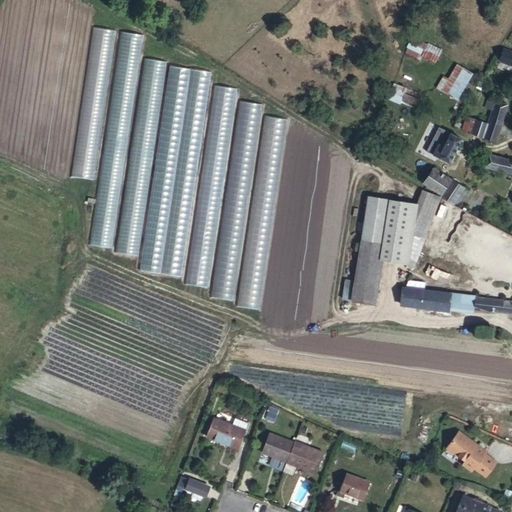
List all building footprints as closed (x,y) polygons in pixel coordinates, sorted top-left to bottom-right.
[(117,31),(91,27),(71,177),(97,180),(117,31)] [(120,31),(89,244),(112,247),(143,35),(120,31)] [(411,37),(404,52),(435,65),(441,49),(411,37)] [(145,58),(116,251),(139,254),(167,62),(145,58)] [(491,76),(511,84),(511,62),(506,61),(505,66),(496,63),(491,76)] [(169,66),(139,270),(161,273),(191,69),(169,66)] [(191,69),(162,273),(184,277),(213,72),(191,69)] [(461,82),(446,70),(437,85),(433,82),(424,93),(444,107),(461,82)] [(393,83),(387,100),(415,110),(421,93),(393,83)] [(214,86),(186,284),(208,287),(237,90),(214,86)] [(241,101),(212,297),(235,301),(263,105),(241,101)] [(494,113),(475,105),(471,113),(477,117),(471,131),(461,127),(455,140),(480,148),(494,113)] [(266,117),(238,307),(260,310),(288,120),(266,117)] [(414,162),(422,166),(431,149),(435,141),(428,138),(414,162)] [(431,149),(422,166),(436,172),(448,148),(435,141),(431,149)] [(470,179),(482,183),(487,168),(474,164),(470,179)] [(482,183),(511,191),(511,175),(487,168),(482,183)] [(420,216),(419,218),(433,225),(443,206),(410,191),(403,207),(420,216)] [(370,200),(362,242),(384,246),(390,205),(370,200)] [(403,216),(392,247),(404,252),(416,222),(403,216)] [(384,246),(362,242),(357,271),(379,276),(384,246)] [(392,247),(381,272),(394,277),(404,252),(392,247)] [(379,276),(357,271),(352,301),(375,304),(379,276)] [(406,279),(404,289),(424,290),(424,281),(406,279)] [(511,313),(511,297),(473,294),(424,290),(404,289),(403,310),(447,313),(447,310),(474,313),(474,310),(511,313)] [(244,438),(216,427),(209,446),(237,457),(244,438)] [(290,441),(291,440),(266,429),(258,448),(283,459),(290,441)] [(459,434),(458,436),(476,449),(477,447),(459,434)] [(476,449),(458,436),(447,451),(465,463),(463,466),(473,473),(475,470),(487,479),(498,464),(485,455),(487,453),(477,447),(476,449)] [(283,459),(283,460),(313,472),(321,453),(290,441),(283,459)] [(372,481),(347,470),(340,489),(365,498),(372,481)] [(192,478),(187,475),(184,484),(189,486),(189,487),(206,493),(210,484),(193,477),(192,478)] [(489,506),(460,496),(452,511),(495,511),(488,509),(489,506)]
